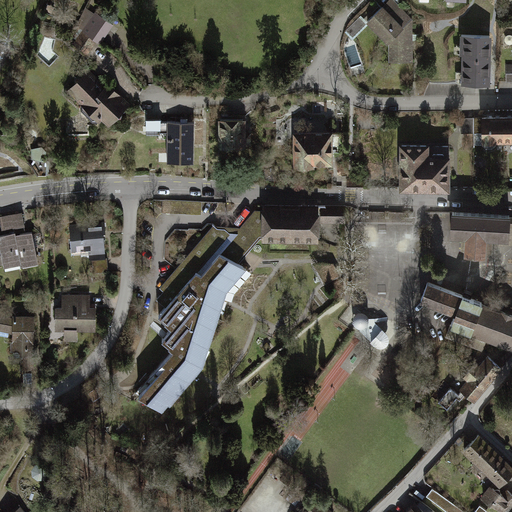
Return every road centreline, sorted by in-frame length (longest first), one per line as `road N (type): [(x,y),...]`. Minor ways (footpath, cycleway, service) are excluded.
road 1 (residential): [(134,187),(511,201)]
road 2 (residential): [(134,187),(128,285),(111,342),(75,381),(0,404)]
road 3 (residential): [(511,364),(380,511)]
road 4 (residential): [(332,71),(372,100),(511,101)]
road 5 (residential): [(332,71),(272,97),(155,100)]
road 6 (residential): [(0,200),(134,187)]
